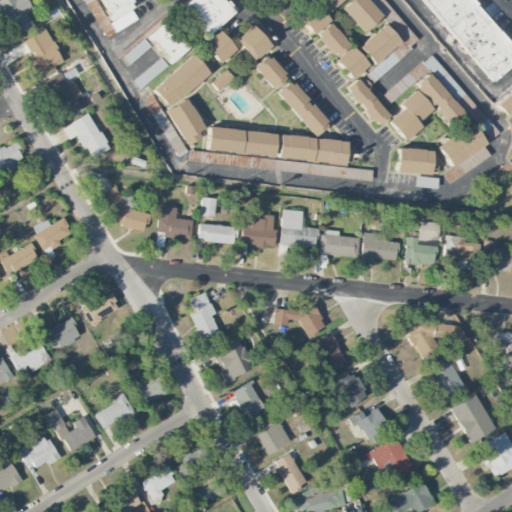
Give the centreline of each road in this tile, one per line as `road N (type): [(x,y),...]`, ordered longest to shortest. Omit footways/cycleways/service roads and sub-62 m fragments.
road 1 (residential): [(511,307),(113,259),(0,321)]
road 2 (residential): [(266,511),(0,73)]
road 3 (residential): [(474,511),(368,341),(355,290)]
road 4 (residential): [(205,407),(34,511)]
